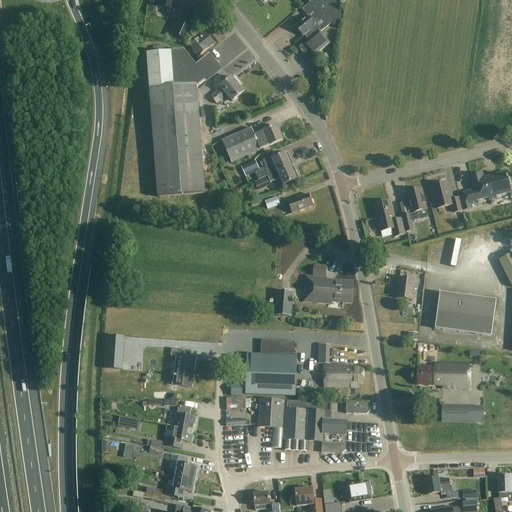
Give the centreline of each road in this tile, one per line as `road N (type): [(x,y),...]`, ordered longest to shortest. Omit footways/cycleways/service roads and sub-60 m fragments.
road 1 (motorway): [(64,511),(67,335),(99,105),(91,54),(69,0)]
road 2 (secondary): [(396,462),(341,185)]
road 3 (motorway): [(39,511),(0,240)]
road 4 (secondary): [(341,185),(311,118),(223,0)]
road 5 (unclassified): [(511,142),(341,185)]
road 6 (residential): [(229,488),(262,475),(396,462)]
road 7 (residential): [(229,488),(220,459),(218,356)]
